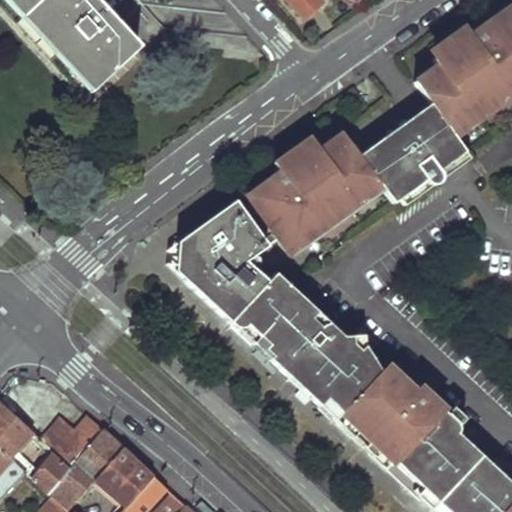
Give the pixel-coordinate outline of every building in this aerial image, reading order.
[(0,0),(0,1),(86,96),(135,51),(117,32),(88,0),(0,0)] [(88,0),(117,32),(135,16),(124,4),(128,0),(88,0)] [(287,0),(307,20),(315,14),(324,7),(319,2),(320,0),(287,0)] [(508,20),(511,16),(511,5),(503,12),(508,20)] [(451,130),(503,93),(511,86),(511,16),(508,20),(503,12),(482,27),(481,26),(478,26),(468,34),(466,31),(450,43),(451,45),(438,55),(433,59),(432,61),(432,62),(435,67),(412,83),(429,105),(414,115),(357,157),(340,135),(318,151),(315,147),(313,146),(311,147),(306,150),(292,159),(291,157),(274,169),(276,172),(266,179),(265,181),(265,183),(245,197),(283,251),(300,238),(321,223),(373,186),(376,184),(391,205),(397,201),(423,182),(424,183),(425,184),(426,185),(428,186),(430,186),(432,187),(434,186),(437,184),(439,182),(439,180),(440,179),(440,177),(439,175),(439,174),(437,172),(447,165),(463,153),(448,132),(451,130)] [(450,43),(466,31),(462,27),(433,48),(438,55),(451,45),(450,43)] [(508,101),(503,93),(451,130),(456,138),(508,101)] [(292,159),(306,150),(301,142),(271,164),(274,169),(291,157),(292,159)] [(468,160),(463,153),(447,165),(437,172),(439,174),(439,175),(440,177),(440,179),(439,180),(468,160)] [(402,207),(430,186),(428,186),(426,185),(425,184),(424,183),(423,182),(397,201),(402,207)] [(378,193),(373,186),(321,223),(326,230),(378,193)] [(243,263),(265,248),(232,202),(178,242),(186,252),(185,266),(176,275),(226,323),(265,283),(243,263)] [(305,246),(300,238),(283,251),(288,258),(305,246)] [(226,323),(332,421),(378,372),(361,347),(357,351),(350,345),(350,337),(340,338),(272,275),(265,283),(226,323)] [(360,336),(350,337),(350,345),(357,351),(361,347),(360,336)] [(382,371),(378,372),(332,421),(352,440),(358,433),(366,440),(359,447),(428,511),(511,511),(511,483),(508,485),(454,434),(456,429),(454,425),(431,403),(420,393),(415,391),(410,393),(402,386),(387,372),(382,371)] [(0,452),(10,461),(33,435),(0,405),(0,452)] [(63,419),(41,444),(54,456),(70,470),(48,496),(55,502),(66,511),(67,511),(94,483),(124,448),(89,418),(77,432),(63,419)] [(366,440),(358,433),(352,440),(359,447),(366,440)] [(155,478),(124,448),(94,483),(125,510),(155,478)] [(10,461),(0,452),(0,495),(23,473),(10,461)] [(32,482),(48,496),(70,470),(54,456),(32,482)] [(146,511),(167,490),(155,478),(125,510),(122,511),(146,511)] [(176,511),(183,505),(171,494),(154,511),(176,511)] [(212,511),(201,501),(196,507),(201,511),(212,511)] [(66,511),(55,502),(45,511),(66,511)]
